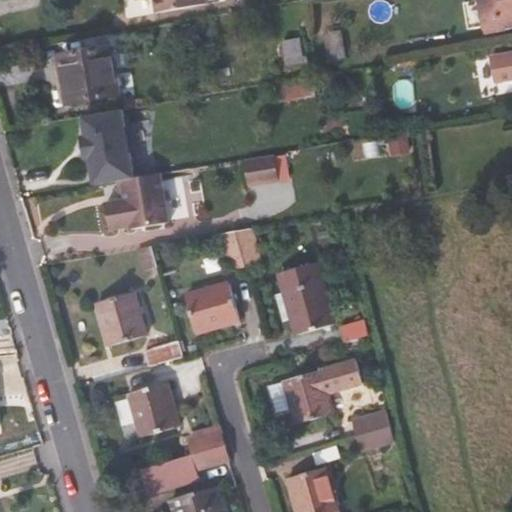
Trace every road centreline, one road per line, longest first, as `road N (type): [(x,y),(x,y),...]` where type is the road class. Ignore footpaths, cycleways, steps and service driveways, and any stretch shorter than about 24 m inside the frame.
road 1 (residential): [(0,199),(86,511)]
road 2 (residential): [(260,511),(218,368),(265,353)]
